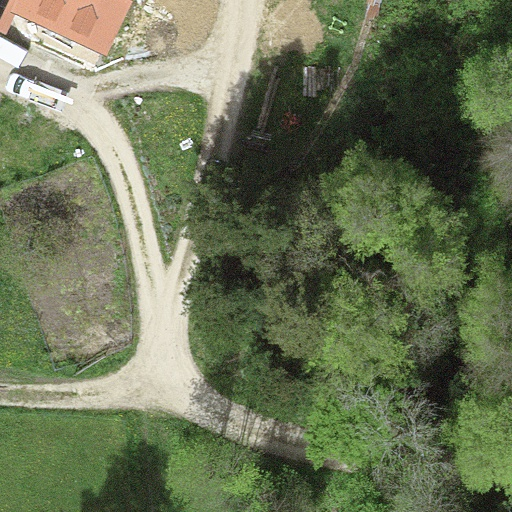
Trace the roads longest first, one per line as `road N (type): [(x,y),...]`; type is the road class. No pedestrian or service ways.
road 1 (track): [(0,64),(87,102),(114,137),(138,190),(167,339),(250,0)]
road 2 (track): [(511,471),(362,461),(260,432),(186,400),(167,339)]
road 3 (track): [(186,400),(0,390)]
